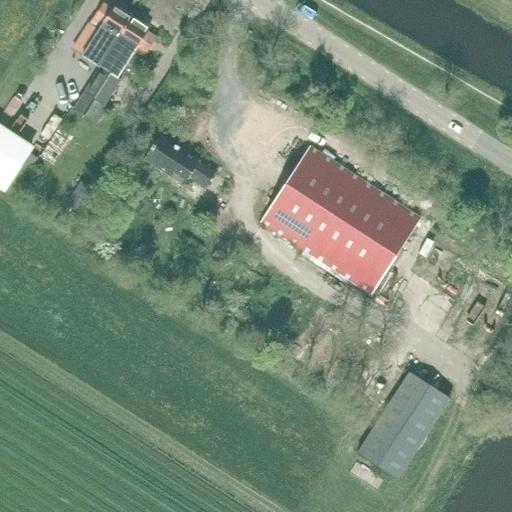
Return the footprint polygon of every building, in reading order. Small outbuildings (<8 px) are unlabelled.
[(100,67),(132,16),(114,5),(112,9),(103,3),(90,24),(102,31),(86,57),(85,57),(100,67)] [(89,99),(80,112),(97,123),(105,111),(103,110),(122,81),(118,79),(137,49),(146,55),(154,41),(147,35),(151,29),(132,16),(100,67),(87,87),(88,87),(83,95),(89,99)] [(46,116),(71,94),(55,76),(47,83),(41,77),(24,91),(46,116)] [(118,149),(124,153),(134,137),(129,133),(118,149)] [(0,189),(5,192),(12,197),(37,159),(30,154),(0,134),(0,189)] [(198,164),(199,162),(160,136),(143,160),(184,186),(190,178),(205,188),(215,176),(198,164)] [(262,224),(369,295),(419,219),(311,149),(262,224)] [(81,182),(66,205),(80,214),(95,191),(81,182)] [(60,218),(56,224),(70,233),(81,217),(73,212),(66,222),(60,218)] [(355,453),(398,481),(451,400),(408,372),(355,453)]
